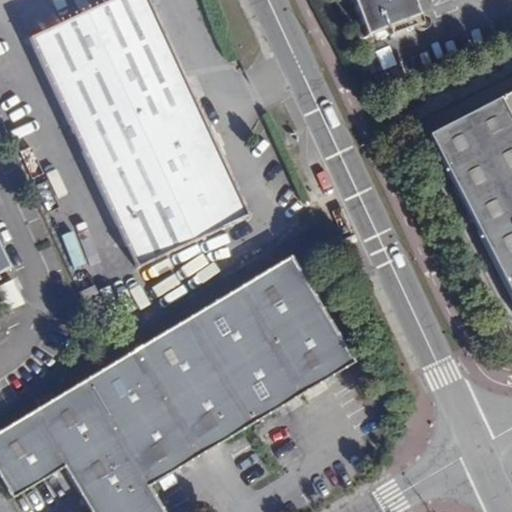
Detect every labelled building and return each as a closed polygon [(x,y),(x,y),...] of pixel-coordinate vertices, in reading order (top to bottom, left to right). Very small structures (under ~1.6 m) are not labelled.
[(146,0),(9,0),(135,269),(248,217),(220,158),(225,156),(211,126),(206,129),(146,0)] [(389,31),(420,19),(412,0),(350,0),(366,40),(389,31)] [(423,28),(420,19),(389,31),(392,39),(423,28)] [(511,93),(428,137),(511,296),(511,93)] [(322,179),(314,163),(303,168),(311,184),(322,179)] [(306,205),(303,207),(306,212),(303,213),(307,221),(313,219),(306,205)] [(0,272),(9,268),(0,249),(0,272)] [(286,257),(0,430),(0,483),(10,500),(57,471),(82,511),(159,511),(147,490),(352,365),(286,257)] [(78,292),(86,310),(101,303),(92,285),(78,292)]
